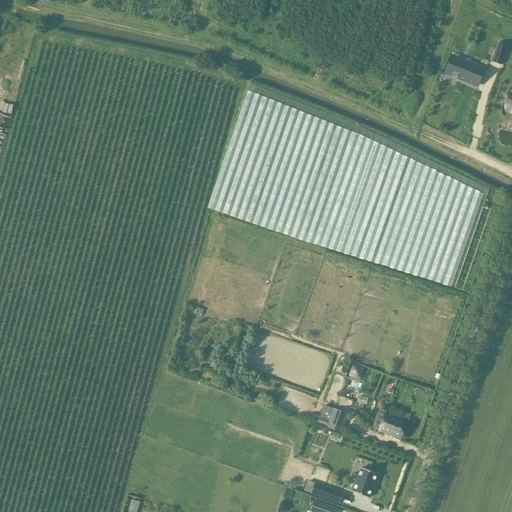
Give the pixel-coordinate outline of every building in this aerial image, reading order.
[(511,37),(511,29),(505,27),(498,46),(508,50),(511,37)] [(493,49),(465,38),(462,46),(467,48),(464,56),(487,65),(493,49)] [(441,73),(476,88),(484,69),(450,53),(441,73)] [(511,94),(506,93),(502,109),(510,111),(509,115),(511,116),(511,94)] [(361,376),(348,371),(341,390),(354,395),(361,376)] [(421,386),(398,377),(393,393),(415,402),(421,386)] [(340,433),(347,413),(333,408),(328,420),(319,417),(316,424),(340,433)] [(371,428),(400,439),(407,422),(377,410),(371,428)] [(363,466),(355,490),(371,496),(379,472),(363,466)] [(345,492),(317,482),(314,491),(342,501),(345,492)] [(322,511),(326,503),(315,499),(311,510),(316,511),(322,511)]
